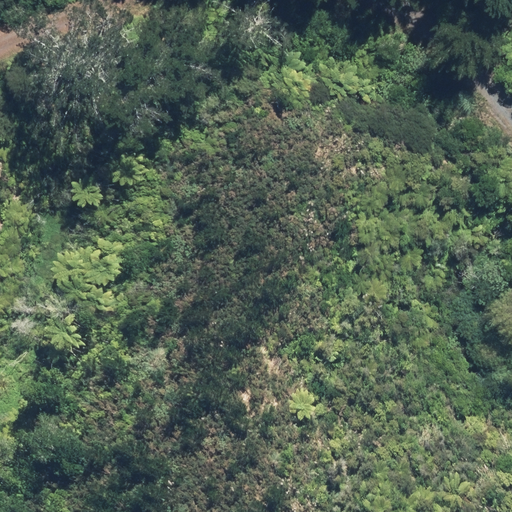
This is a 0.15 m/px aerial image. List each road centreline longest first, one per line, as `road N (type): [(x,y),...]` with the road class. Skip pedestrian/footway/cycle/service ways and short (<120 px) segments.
road 1 (track): [(349,0),(453,60),(511,130)]
road 2 (track): [(0,53),(124,0)]
